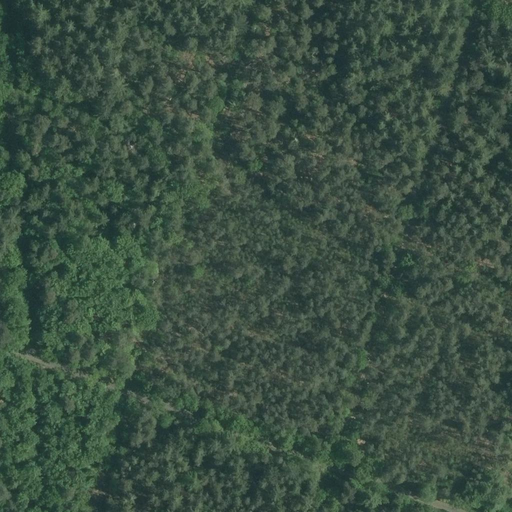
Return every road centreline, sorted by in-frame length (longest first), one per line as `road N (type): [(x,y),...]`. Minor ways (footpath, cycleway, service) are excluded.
road 1 (track): [(335,468),(477,0)]
road 2 (unclassified): [(456,511),(26,354)]
road 3 (unclassified): [(26,354),(5,0)]
